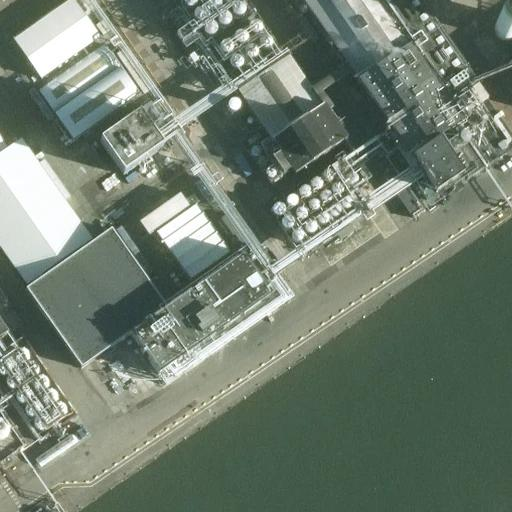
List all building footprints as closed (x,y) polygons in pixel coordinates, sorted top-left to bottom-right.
[(71,0),(70,0),(12,42),(40,82),(99,40),(71,0)] [(186,7),(186,8),(186,10),(187,11),(189,12),(190,13),(192,13),(193,13),(195,13),(196,12),(198,10),(198,9),(199,7),(198,5),(198,4),(197,3),(196,1),(194,1),(192,0),(191,1),(189,1),(188,2),(187,3),(186,5),(186,7)] [(287,57),(236,92),(249,111),(261,129),(270,143),(279,155),(271,160),(282,176),(289,171),(294,177),(347,141),(327,113),(332,110),(321,94),(350,74),(356,83),(387,128),(373,138),(386,157),(400,147),(409,161),(411,159),(435,194),(461,176),(465,182),(486,168),(511,149),(511,138),(486,101),(487,101),(418,0),(298,0),(344,67),(310,90),(287,57)] [(211,10),(211,12),(212,13),(213,15),(214,16),(215,17),(217,17),(219,17),(220,16),(222,15),(223,14),(224,12),(224,11),(224,9),(223,7),(222,6),(221,5),(219,4),(218,4),(216,4),(214,5),(213,6),(212,7),(211,8),(211,10)] [(234,15),(234,17),(235,18),(236,20),(237,21),(238,22),(240,22),(242,22),(243,21),(245,20),(246,19),(246,17),(247,16),(247,14),(246,12),(245,11),(244,10),(242,9),(241,9),(239,9),(237,10),(236,11),(235,12),(234,13),(234,15)] [(196,21),(196,22),(197,24),(198,25),(199,26),(200,27),(202,27),(204,27),(205,27),(207,26),(208,24),(209,23),(209,21),(209,19),(208,18),(207,16),(206,15),(204,15),(203,14),(201,15),(199,15),(198,16),(197,17),(196,19),(196,21)] [(221,25),(221,26),(221,28),(222,29),(224,30),(225,31),(227,32),(229,31),(230,31),(232,30),(233,29),(233,27),(234,25),(234,24),(233,22),(232,21),(231,20),(229,19),(228,19),(226,19),(224,19),(223,20),(222,22),(221,23),(221,25)] [(248,29),(249,30),(249,32),(250,33),(251,35),(253,35),(255,36),(256,35),(258,35),(259,34),(260,33),(261,31),(261,29),(261,28),(261,26),(260,25),(258,24),(257,23),(255,23),(254,23),(252,23),(251,24),(249,26),(249,27),(248,29)] [(206,34),(206,36),(206,37),(207,39),(209,40),(210,40),(212,41),(214,41),(215,40),(217,39),(218,38),(218,36),(219,35),(219,33),(218,31),(217,30),(216,29),(214,28),(213,28),(211,28),(209,29),(208,30),(207,31),(206,32),(206,34)] [(233,39),(233,40),(233,42),(234,43),(236,44),(237,45),(239,45),(241,45),(242,45),(244,44),(245,43),(245,41),(246,39),(245,38),(245,36),(244,35),(243,34),(241,33),(239,33),(238,33),(236,33),(235,34),(234,36),(233,37),(233,39)] [(258,43),(258,45),(259,46),(260,48),(261,49),(263,49),(264,50),(266,50),(268,49),(269,48),(270,47),(271,45),(271,44),(271,42),(270,40),(269,39),(268,38),(267,37),(265,37),(263,37),(262,38),(260,39),(259,40),(258,41),(258,43)] [(219,49),(219,51),(219,52),(220,53),(222,55),(223,55),(225,56),(227,55),(228,55),(230,54),(231,53),(231,51),(232,49),(231,48),(231,46),(230,45),(229,44),(227,43),(225,43),(224,43),(222,43),(221,44),(220,46),(219,47),(219,49)] [(102,46),(37,92),(73,143),(138,96),(102,46)] [(244,54),(244,56),(244,57),(245,58),(247,60),(248,60),(250,61),(251,60),(253,60),(254,59),(255,58),(256,56),(256,54),(256,53),(256,51),(255,50),(253,49),(252,48),(250,48),(249,48),(247,48),(246,49),(245,51),(244,52),(244,54)] [(229,64),(229,66),(229,67),(230,69),(232,70),(233,70),(235,71),(236,71),(238,70),(239,69),(240,68),(241,66),(241,64),(241,63),(241,61),(240,60),(238,59),(237,58),(235,58),(234,58),(232,59),(231,59),(230,61),(229,62),(229,64)] [(138,115),(98,143),(122,178),(162,150),(138,115)] [(325,181),(325,183),(326,185),(327,186),(328,187),(330,188),(331,188),(333,188),(334,187),(336,186),(337,185),(338,184),(338,182),(338,180),(337,179),(336,177),(335,176),(333,175),(332,175),(330,175),(329,176),(327,177),(326,178),(325,180),(325,181)] [(0,251),(10,265),(76,217),(47,176),(0,209),(0,251)] [(313,190),(314,192),(314,193),(315,195),(316,196),(318,196),(320,197),(321,197),(323,196),(324,195),(325,194),(326,192),(326,191),(326,189),(326,187),(325,186),(323,185),(322,184),(320,184),(318,184),(317,185),(315,186),(314,187),(314,188),(313,190)] [(334,195),(334,197),(335,198),(336,200),(337,201),(339,201),(340,202),(342,201),(344,201),(345,200),(346,199),(347,197),(347,195),(347,194),(346,192),(345,191),(344,190),(343,189),(341,189),(339,189),(338,189),(336,190),(335,192),(334,193),(334,195)] [(301,198),(301,200),(302,201),(303,203),(304,204),(306,205),(308,205),(309,205),(311,204),(312,203),(313,202),(314,200),(314,199),(314,197),(314,196),(313,194),(311,193),(310,192),(308,192),(306,192),(305,193),(303,194),(302,195),(302,197),(301,198)] [(179,196),(138,224),(148,238),(189,209),(179,196)] [(193,196),(185,202),(190,209),(198,204),(193,196)] [(322,204),(323,205),(323,207),(324,208),(325,209),(327,210),(329,210),(330,210),(332,210),(333,209),(334,207),(335,206),(335,204),(335,202),(335,201),(334,199),(332,198),(331,198),(329,197),(328,197),(326,198),(325,199),(323,200),(323,202),(322,204)] [(288,207),(288,209),(289,211),(290,212),(291,213),(293,214),(294,214),(296,214),(298,213),(299,212),(300,211),(301,210),(301,208),(301,206),(300,205),(300,203),(298,202),(297,202),(295,201),(293,201),(292,202),(290,203),(289,204),(289,206),(288,207)] [(344,208),(345,209),(345,211),(346,212),(347,213),(349,214),(351,214),(352,214),(354,214),(355,213),(356,211),(357,210),(357,208),(357,206),(357,205),(356,204),(354,202),(353,202),(351,201),(349,202),(348,202),(346,203),(345,204),(345,206),(344,208)] [(196,206),(154,235),(187,284),(189,283),(229,255),(196,206)] [(310,212),(311,213),(311,215),(312,216),(313,217),(315,218),(317,218),(318,218),(320,218),(321,217),(322,216),(323,214),(323,212),(323,211),(323,209),(322,208),(320,207),(319,206),(317,206),(315,206),(314,206),(312,207),(311,209),(311,210),(310,212)] [(276,216),(276,218),(277,219),(278,221),(279,222),(281,222),(282,223),(284,223),(286,222),(287,221),(288,220),(289,218),(289,217),(289,215),(288,213),(287,212),(286,211),(285,210),(283,210),(281,210),(280,211),(278,211),(277,213),(276,214),(276,216)] [(333,216),(333,218),(333,219),(334,221),(336,222),(337,223),(339,223),(341,223),(342,222),(344,221),(345,220),(345,218),(346,217),(346,215),(345,214),(344,212),(343,211),(341,210),(339,210),(338,210),(336,211),(335,212),(334,213),(333,215),(333,216)] [(297,221),(297,223),(298,224),(299,226),(300,227),(302,227),(304,228),(305,228),(307,227),(308,226),(309,225),(310,223),(310,222),(310,220),(310,218),(309,217),(307,216),(306,215),(304,215),(302,215),(301,215),(299,216),(298,218),(298,219),(297,221)] [(321,224),(321,226),(321,228),(322,229),(324,230),(325,231),(327,231),(328,231),(330,231),(331,230),(333,228),(333,227),(334,225),(333,223),(333,222),(332,220),(331,219),(329,219),(327,218),(326,218),(324,219),(323,220),(322,221),(321,223),(321,224)] [(285,229),(285,231),(286,233),(287,234),(288,235),(290,236),(291,236),(293,236),(295,236),(296,235),(297,233),(298,232),(298,230),(298,228),(297,227),(296,225),(295,224),(294,224),(292,223),(290,223),(289,224),(287,225),(286,226),(285,228),(285,229)] [(308,234),(308,235),(308,237),(309,238),(311,239),(312,240),(314,240),(315,240),(317,240),(318,239),(320,237),(320,236),(321,234),(320,233),(320,231),(319,230),(318,228),(316,228),(314,227),(313,228),(311,228),(310,229),(309,230),(308,232),(308,234)] [(166,309),(111,231),(25,291),(81,370),(129,336),(158,377),(271,297),(242,256),(166,309)] [(295,242),(296,244),(296,245),(297,247),(298,248),(300,249),(302,249),(303,249),(305,248),(306,247),(307,246),(308,244),(308,243),(308,241),(308,240),(307,238),(305,237),(304,236),(302,236),(301,236),(299,237),(298,238),(296,239),(296,241),(295,242)] [(15,360),(16,362),(16,364),(17,366),(19,367),(21,368),(23,368),(25,368),(27,367),(29,366),(30,365),(31,363),(31,361),(31,359),(30,357),(29,355),(27,354),(26,353),(24,353),(22,353),(20,353),(18,355),(17,356),(16,358),(15,360)] [(0,376),(0,377),(2,379),(4,380),(6,380),(8,380),(10,379),(11,378),(13,376),(14,375),(14,373),(14,370),(13,369),(12,367),(10,366),(8,365),(6,364),(4,365),(3,365),(1,366),(0,367),(0,376)] [(25,373),(26,375),(26,377),(27,379),(29,380),(31,381),(33,381),(35,381),(37,380),(38,379),(40,378),(41,376),(41,374),(41,372),(40,370),(39,368),(37,367),(36,366),(34,366),(31,366),(30,366),(28,368),(27,369),(26,371),(25,373)] [(8,385),(8,387),(9,389),(10,390),(12,392),(14,393),(16,393),(18,393),(20,392),(21,391),(23,389),(23,388),(24,386),(24,384),(23,382),(22,380),(20,379),(18,378),(16,377),(14,378),(12,378),(11,379),(9,381),(9,383),(8,385)] [(34,387),(34,389),(35,391),(36,392),(38,394),(40,394),(42,395),(44,395),(46,394),(47,393),(49,391),(49,389),(50,387),(50,385),(49,383),(48,382),(46,380),(44,380),(42,379),(40,379),(38,380),(37,381),(35,383),(35,385),(34,387)] [(17,399),(17,401),(18,402),(19,404),(21,405),(23,406),(25,407),(27,406),(28,406),(30,405),(31,403),(32,401),(33,399),(33,397),(32,395),(31,394),(29,392),(27,391),(25,391),(23,391),(21,392),(20,393),(18,395),(17,397),(17,399)] [(44,400),(44,402),(45,404),(46,405),(48,407),(49,407),(51,408),(53,408),(55,407),(57,406),(58,404),(59,402),(60,400),(59,398),(59,396),(57,395),(56,394),(54,393),(52,392),(50,392),(48,393),(46,394),(45,396),(44,398),(44,400)] [(27,412),(27,414),(28,415),(29,417),(30,418),(32,419),(34,420),(36,420),(38,419),(40,418),(41,416),(42,414),(42,412),(42,410),(42,408),(40,407),(39,405),(37,405),(35,404),(33,404),(31,405),(29,406),(28,408),(27,410),(27,412)] [(53,414),(53,416),(54,418),(55,419),(56,421),(58,421),(60,422),(62,422),(64,421),(66,420),(67,418),(68,416),(68,414),(68,412),(67,410),(66,409),(65,407),(63,407),(61,406),(59,406),(57,407),(55,408),(54,410),(53,412),(53,414)] [(36,425),(36,427),(36,429),(38,431),(39,432),(41,433),(43,434),(45,433),(47,433),(49,432),(50,430),(51,428),(51,426),(51,424),(50,422),(49,421),(48,419),(46,418),(44,418),(42,418),(40,419),(38,420),(37,422),(36,423),(36,425)] [(0,445),(2,446),(5,445),(7,445),(9,443),(11,441),(12,439),(13,436),(12,434),(11,431),(10,429),(8,427),(6,426),(3,426),(1,426),(0,426),(0,445)]
